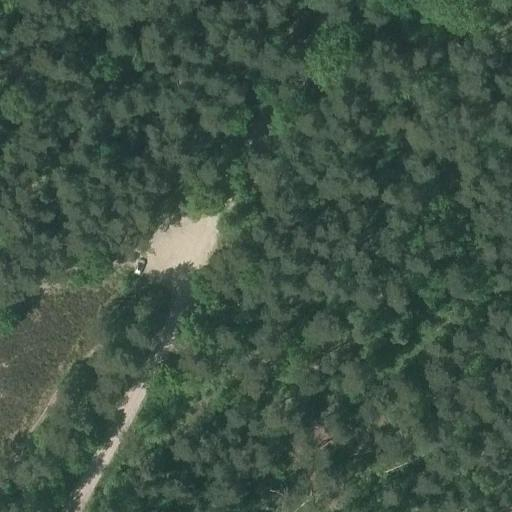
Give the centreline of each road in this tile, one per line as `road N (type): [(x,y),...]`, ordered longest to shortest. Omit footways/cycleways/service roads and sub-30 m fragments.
road 1 (unclassified): [(0,298),(200,239),(335,0)]
road 2 (track): [(200,239),(206,281),(267,297),(333,301),(511,287)]
road 3 (track): [(60,511),(200,239)]
